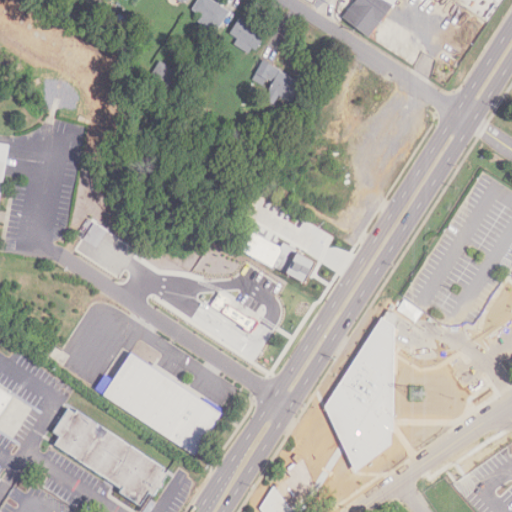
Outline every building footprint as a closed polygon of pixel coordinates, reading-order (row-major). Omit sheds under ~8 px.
[(229,11),(211,0),(197,0),(191,10),(201,16),(199,20),(216,31),(229,11)] [(355,0),(342,19),(371,38),(397,0),(355,0)] [(255,51),(265,35),(239,18),(229,35),(255,51)] [(290,104),(302,84),(262,61),(251,81),(290,104)] [(138,103),(158,114),(182,74),(161,62),(138,103)] [(0,207),(12,146),(0,143),(0,207)] [(237,249),(305,283),(316,260),(282,243),(281,246),(247,229),(237,249)] [(220,312),(251,332),(257,322),(226,303),(220,312)] [(131,351),(113,379),(105,373),(95,388),(196,455),(224,412),(131,351)] [(0,382),(0,415),(1,416),(15,395),(10,392),(12,390),(0,382)] [(79,411),(77,414),(70,410),(57,430),(63,434),(56,445),(122,487),(119,492),(143,507),(151,494),(155,497),(170,474),(166,471),(168,467),(79,411)]
